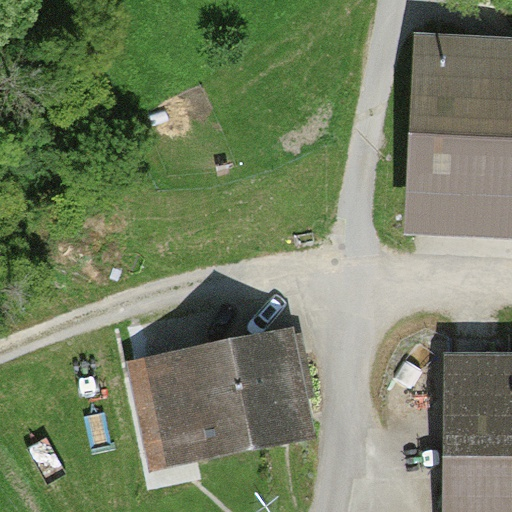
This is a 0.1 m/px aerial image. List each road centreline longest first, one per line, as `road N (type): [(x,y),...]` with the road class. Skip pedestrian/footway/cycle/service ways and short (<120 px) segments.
road 1 (track): [(511,285),(349,273),(335,511)]
road 2 (track): [(0,358),(139,306),(349,273)]
